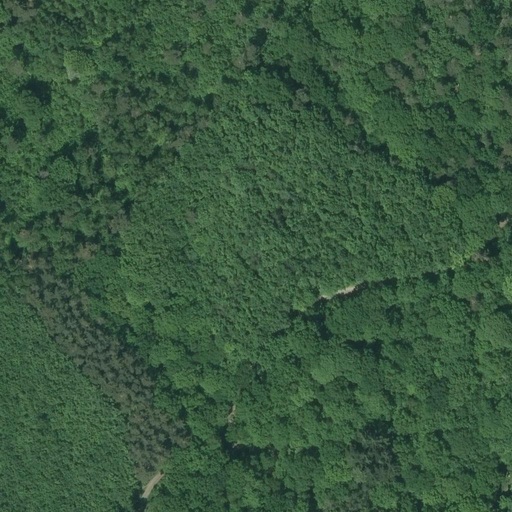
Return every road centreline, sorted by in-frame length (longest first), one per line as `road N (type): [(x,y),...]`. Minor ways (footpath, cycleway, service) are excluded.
road 1 (unknown): [(320,0),(260,54),(254,79),(107,236),(183,297),(245,368)]
road 2 (track): [(136,511),(169,466),(216,434),(245,368),(300,310),(320,298),(443,270),(511,214)]
road 3 (unknown): [(254,79),(318,105),(343,133),(422,188),(475,250),(511,255)]
